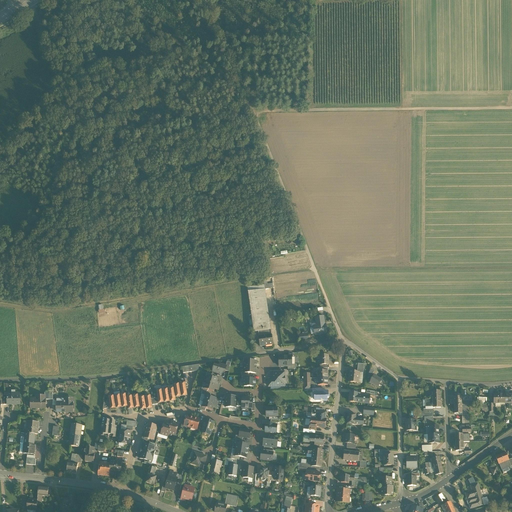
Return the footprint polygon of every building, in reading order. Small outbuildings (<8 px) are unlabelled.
[(248,292),(254,332),(258,332),(271,330),(265,290),(248,292)] [(315,317),(316,324),(317,328),(314,328),(315,334),(315,335),(327,333),(325,324),(324,325),(323,317),(320,317),(315,317)] [(258,337),(260,347),(266,346),(266,345),(272,344),(273,345),(272,335),(271,335),(259,337),(258,337)] [(279,364),(279,366),(288,366),(292,366),(292,365),(291,357),(291,356),(279,357),(279,360),(278,360),(278,361),(278,363),(279,364)] [(320,356),(320,360),(320,365),(321,365),(328,365),(328,361),(329,361),(329,356),(320,356)] [(220,374),(220,375),(223,373),(222,373),(225,372),(225,371),(226,366),(220,365),(219,367),(214,365),(212,372),(220,374)] [(349,382),(358,383),(359,373),(359,372),(357,372),(350,371),(350,372),(350,378),(349,377),(349,382)] [(279,386),(281,386),(281,382),(284,382),(284,373),(271,373),(271,380),(268,380),(268,387),(270,386),(279,386)] [(207,377),(206,383),(219,387),(220,383),(216,382),(217,379),(211,378),(207,376),(207,377)] [(369,383),(378,388),(382,380),(374,376),(372,379),(369,383)] [(218,390),(219,387),(206,383),(204,389),(207,390),(213,392),(214,389),(218,390)] [(323,400),(324,401),(326,401),(327,400),(327,398),(328,398),(329,397),(329,395),(328,394),(328,392),(327,391),(322,392),(316,392),(316,395),(316,396),(315,396),(314,397),(314,400),(315,401),(320,401),(321,400),(321,399),(323,399),(323,400)] [(432,392),(432,400),(440,399),(440,392),(432,392)] [(20,405),(20,393),(15,393),(15,395),(11,395),(7,395),(7,398),(7,405),(12,405),(12,404),(20,404),(20,405)] [(357,402),(369,403),(369,397),(358,396),(358,394),(350,393),(350,395),(349,394),(349,397),(349,402),(357,403),(357,402)] [(495,404),(505,404),(504,395),(493,395),(494,404),(495,404)] [(31,400),(31,408),(46,408),(45,400),(45,396),(44,396),(39,396),(39,400),(36,400),(31,400)] [(205,396),(204,401),(217,405),(218,402),(215,401),(216,399),(210,397),(205,396)] [(232,407),(236,408),(236,406),(236,399),(236,397),(233,397),(232,398),(230,398),(229,397),(226,397),(226,407),(229,407),(232,407)] [(251,409),(252,409),(252,404),(252,402),(249,402),(250,398),(242,397),(242,399),(242,406),(242,407),(245,407),(245,408),(251,409)] [(461,397),(460,397),(456,397),(454,397),(454,406),(462,405),(462,401),(461,397)] [(72,399),(65,399),(65,402),(56,402),(57,412),(73,412),(72,399)] [(440,399),(432,400),(433,405),(433,407),(433,408),(440,408),(440,399)] [(216,409),(217,405),(204,401),(202,407),(206,408),(212,410),(213,408),(216,409)] [(462,414),(462,405),(454,406),(454,414),(462,414)] [(483,414),(489,411),(486,405),(480,407),(483,414)] [(266,409),(266,417),(269,417),(275,417),(278,416),(277,409),(266,409)] [(312,410),(311,415),(317,415),(316,419),(326,420),(327,412),(323,411),(323,410),(320,409),(320,411),(312,410)] [(423,412),(424,414),(424,417),(424,418),(424,417),(433,417),(433,409),(425,409),(423,409),(423,412)] [(347,424),(355,425),(356,419),(356,415),(348,414),(347,424)] [(185,426),(190,428),(194,418),(192,417),(192,418),(187,416),(185,422),(184,426),(185,426)] [(195,418),(194,418),(190,428),(196,429),(197,430),(198,426),(200,420),(195,419),(195,418)] [(326,420),(316,419),(311,418),(310,426),(309,426),(308,430),(316,431),(316,427),(325,428),(326,420)] [(202,433),(203,433),(209,435),(210,435),(213,423),(206,420),(205,422),(204,428),(202,433)] [(406,421),(406,431),(416,430),(415,421),(410,421),(406,421)] [(27,429),(26,433),(34,434),(37,434),(38,423),(28,422),(28,429),(27,429)] [(172,422),(171,425),(169,433),(175,435),(177,430),(178,424),(172,422)] [(168,436),(169,433),(171,425),(164,423),(162,429),(161,434),(168,436)] [(265,431),(276,433),(277,425),(272,425),(272,424),(268,423),(268,424),(266,424),(265,431)] [(71,429),(71,435),(78,436),(80,436),(81,430),(79,430),(79,425),(71,424),(71,429)] [(147,428),(146,431),(155,433),(156,429),(157,426),(156,426),(152,425),(152,426),(149,426),(147,428)] [(431,435),(439,435),(438,426),(430,426),(431,435)] [(243,437),(250,438),(251,431),(240,429),(239,436),(239,437),(243,437)] [(153,440),(155,433),(146,431),(144,437),(144,438),(148,438),(153,440)] [(25,433),(25,438),(22,438),(21,438),(20,444),(25,444),(33,445),(34,434),(26,433),(25,433)] [(455,442),(463,442),(463,437),(463,434),(455,434),(455,442)] [(77,441),(78,436),(71,435),(70,435),(69,440),(70,440),(69,446),(79,447),(80,441),(77,441)] [(353,444),(354,436),(354,435),(346,435),(345,443),(347,443),(353,444)] [(439,443),(439,435),(431,435),(428,435),(429,442),(429,444),(439,443)] [(324,437),(315,436),(314,441),(314,445),(323,445),(324,437)] [(273,447),(275,447),(276,444),(277,443),(277,442),(277,439),(266,438),(264,439),(263,446),(264,446),(273,447)] [(463,451),(463,442),(455,442),(455,451),(463,451)] [(237,444),(236,450),(247,452),(248,445),(242,444),(237,443),(237,444)] [(35,445),(33,445),(25,444),(24,453),(34,454),(35,445)] [(143,444),(142,448),(141,451),(154,455),(155,451),(156,448),(148,446),(143,444)] [(313,455),(312,458),(322,459),(323,451),(309,449),(308,450),(308,451),(308,454),(313,455)] [(246,458),(247,452),(236,450),(235,456),(240,457),(246,458)] [(141,451),(140,455),(139,458),(145,460),(152,462),(153,458),(154,455),(141,451)] [(343,460),(358,461),(359,453),(344,451),(343,460)] [(261,460),(272,461),(272,460),(273,454),(273,453),(272,453),(263,452),(262,452),(261,460)] [(85,462),(93,463),(95,454),(92,454),(86,453),(85,462)] [(191,464),(196,465),(197,463),(204,465),(207,456),(194,453),(194,454),(192,459),(191,464)] [(499,465),(499,464),(508,461),(508,460),(505,453),(496,457),(499,465)] [(384,460),(384,465),(393,465),(393,455),(388,455),(384,455),(384,460)] [(432,462),(434,467),(441,465),(439,457),(432,459),(432,462)] [(321,467),(322,459),(312,458),(311,466),(321,467)] [(407,458),(407,468),(416,468),(416,458),(407,458)] [(111,461),(110,464),(109,474),(120,476),(121,468),(121,467),(122,462),(111,461)] [(214,473),(219,474),(222,463),(218,462),(217,462),(213,461),(212,466),(211,465),(210,471),(214,472),(214,473)] [(510,466),(508,461),(499,464),(501,470),(502,470),(508,467),(510,466)] [(99,462),(98,473),(100,473),(100,475),(109,476),(109,474),(110,464),(107,463),(106,464),(104,464),(103,463),(99,462)] [(66,472),(76,473),(78,464),(74,464),(70,463),(68,463),(66,472)] [(238,466),(230,465),(228,476),(236,477),(238,466)] [(443,474),(441,465),(434,467),(435,473),(435,475),(443,474)] [(149,475),(154,477),(157,468),(154,467),(154,468),(150,466),(148,475),(149,475)] [(248,478),(252,479),(253,475),(254,468),(244,467),(243,478),(248,478)] [(275,480),(282,481),(283,474),(283,468),(279,468),(278,469),(275,469),(275,473),(275,474),(276,474),(275,480)] [(259,479),(261,479),(261,480),(261,481),(262,481),(263,482),(264,482),(265,481),(265,480),(266,479),(267,480),(268,480),(268,476),(268,472),(266,472),(267,470),(262,469),(262,471),(260,471),(259,475),(259,479)] [(305,480),(319,482),(320,473),(307,471),(306,471),(305,480)] [(166,489),(174,491),(177,479),(175,478),(176,474),(177,474),(170,472),(166,487),(165,489),(166,489)] [(146,483),(154,485),(156,477),(154,477),(149,475),(146,483)] [(341,483),(348,484),(349,481),(349,476),(342,475),(341,483)] [(407,477),(407,486),(416,486),(416,477),(412,477),(407,477)] [(380,486),(381,486),(392,486),(392,484),(391,484),(391,479),(392,479),(392,478),(380,478),(380,486)] [(465,494),(470,509),(483,505),(481,500),(479,494),(480,494),(477,484),(476,485),(471,486),(470,486),(472,492),(465,494)] [(392,486),(381,486),(381,495),(392,495),(392,486)] [(39,487),(38,495),(41,496),(43,496),(47,496),(48,488),(39,487)] [(185,499),(191,501),(195,489),(189,487),(188,491),(184,490),(182,498),(186,499),(185,499)] [(310,496),(320,497),(320,492),(320,488),(321,488),(315,488),(311,487),(310,496)] [(435,498),(439,504),(445,500),(441,494),(435,498)] [(63,504),(75,505),(75,496),(69,496),(69,499),(63,498),(63,504)] [(36,511),(37,504),(37,501),(28,500),(27,510),(31,510),(36,511)] [(446,511),(454,511),(450,502),(441,507),(443,510),(445,509),(446,511)]
